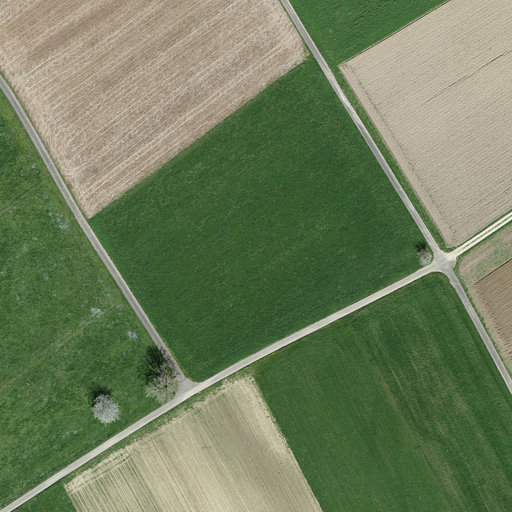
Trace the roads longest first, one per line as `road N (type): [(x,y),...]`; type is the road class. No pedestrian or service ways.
road 1 (track): [(3,511),(189,392),(443,261),(511,214)]
road 2 (track): [(283,0),(511,387)]
road 3 (track): [(0,80),(189,392)]
